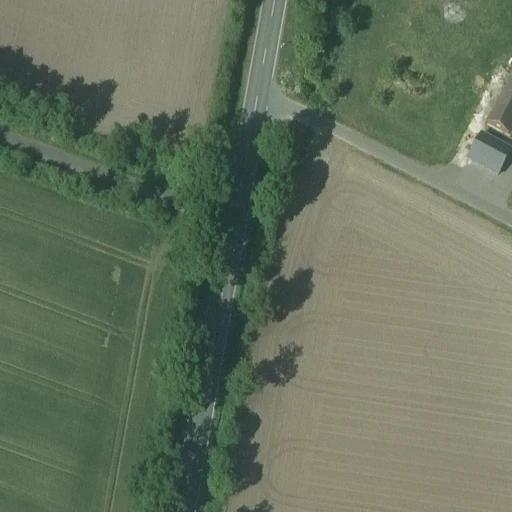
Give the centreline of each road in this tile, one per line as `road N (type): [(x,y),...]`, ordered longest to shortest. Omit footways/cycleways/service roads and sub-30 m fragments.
road 1 (unclassified): [(511,223),(256,99)]
road 2 (secondary): [(180,511),(231,236)]
road 3 (unclassified): [(0,146),(231,236)]
road 4 (secondary): [(231,236),(256,99)]
